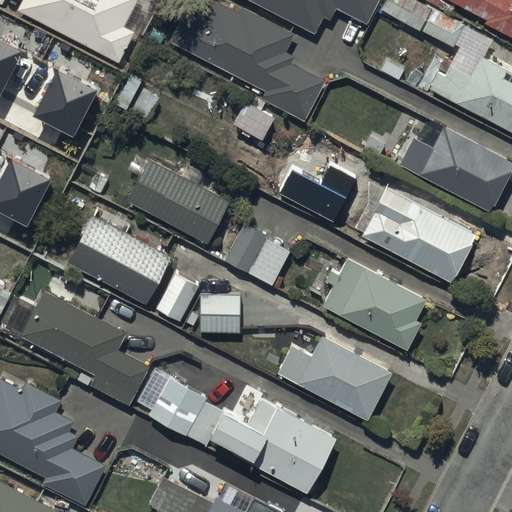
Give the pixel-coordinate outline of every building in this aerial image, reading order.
[(24,0),(19,11),(125,66),(159,0),(24,0)] [(185,2),(168,33),(263,83),(259,90),(303,113),(324,73),(291,56),(295,48),(285,43),(293,27),(242,0),(240,0),(237,6),(225,0),(209,0),(204,12),(185,2)] [(264,0),(314,25),(322,9),(327,12),(333,0),(335,0),(366,16),(374,0),(264,0)] [(484,47),(492,32),(431,0),(379,0),(379,1),(452,38),(453,36),(459,39),(450,57),(468,66),(480,45),(484,47)] [(511,0),(467,0),(485,9),(483,12),(511,27),(511,0)] [(0,70),(20,32),(0,21),(0,70)] [(468,66),(450,57),(443,69),(437,65),(430,80),(511,122),(511,61),(484,47),(480,45),(468,66)] [(70,118),(95,71),(54,51),(30,98),(70,118)] [(253,96),(245,91),(234,112),(262,127),(273,106),(262,100),(264,96),(256,92),(253,96)] [(411,128),(397,156),(489,201),(511,155),(440,119),(431,138),(411,128)] [(381,160),(312,127),(302,147),(343,167),(345,163),(373,176),(381,160)] [(0,195),(24,208),(49,160),(9,139),(0,155),(0,195)] [(228,192),(148,150),(126,192),(206,234),(228,192)] [(475,225),(385,178),(360,225),(451,272),(475,225)] [(171,246),(92,206),(67,254),(146,295),(171,246)] [(266,227),(243,215),(224,253),(271,277),(290,242),(265,229),(266,227)] [(330,263),(325,272),(333,276),(322,297),(407,340),(421,313),(415,310),(424,293),(426,289),(346,249),(337,267),(330,263)] [(198,277),(174,265),(156,301),(179,313),(198,277)] [(6,278),(0,275),(0,304),(10,285),(4,281),(6,278)] [(126,323),(43,281),(20,328),(95,366),(89,377),(128,396),(148,356),(117,341),(126,323)] [(240,288),(199,287),(199,325),(240,325),(240,288)] [(289,337),(275,364),(366,411),(391,363),(320,327),(309,348),(289,337)] [(208,388),(169,368),(150,406),(205,434),(209,426),(204,424),(217,398),(205,392),(208,388)] [(0,446),(45,469),(42,475),(85,497),(106,457),(72,440),(78,428),(69,423),(74,413),(55,403),(61,392),(57,391),(26,375),(22,383),(0,371),(0,446)] [(220,395),(206,422),(250,445),(247,451),(306,482),(334,429),(335,427),(262,389),(264,386),(245,377),(235,397),(244,402),(242,406),(220,395)] [(157,501),(151,511),(263,511),(215,487),(210,496),(163,472),(150,497),(157,501)] [(0,511),(51,511),(57,503),(0,474),(0,511)]
